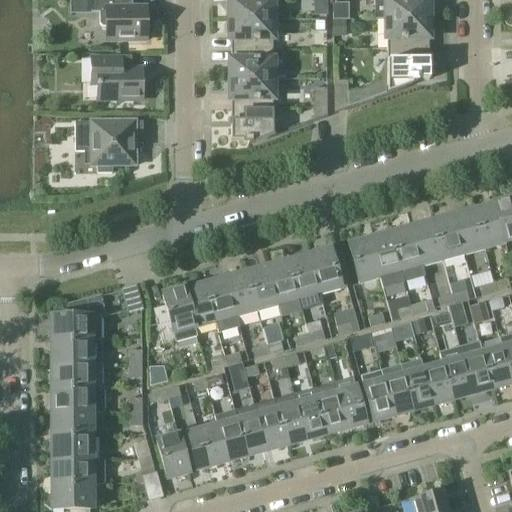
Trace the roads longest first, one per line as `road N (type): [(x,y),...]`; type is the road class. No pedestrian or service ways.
road 1 (residential): [(180,227),(474,146)]
road 2 (residential): [(217,511),(458,444)]
road 3 (residential): [(6,511),(5,268)]
road 4 (residential): [(181,0),(180,227)]
road 5 (residential): [(5,268),(180,227)]
road 6 (residential): [(474,146),(474,0)]
